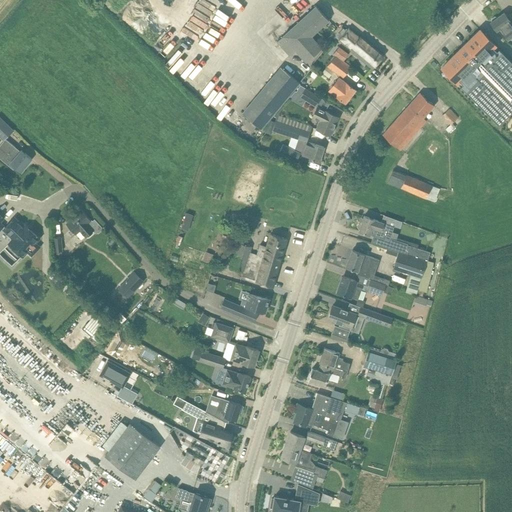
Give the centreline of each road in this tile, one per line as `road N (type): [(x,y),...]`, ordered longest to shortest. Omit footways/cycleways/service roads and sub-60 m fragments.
road 1 (tertiary): [(477,0),(378,103),(350,145),(286,339)]
road 2 (residential): [(286,339),(161,281),(76,189)]
road 3 (tertiary): [(286,339),(246,468),(242,511)]
